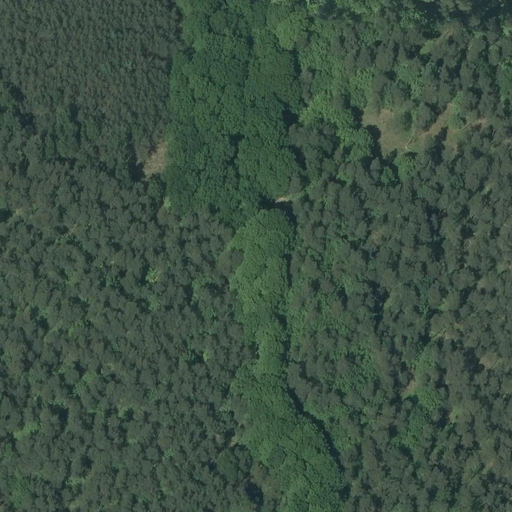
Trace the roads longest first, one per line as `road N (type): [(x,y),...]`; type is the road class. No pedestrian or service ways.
road 1 (track): [(279,0),(260,180),(255,394),(300,476),(307,511)]
road 2 (track): [(511,286),(504,125),(437,27),(398,0)]
